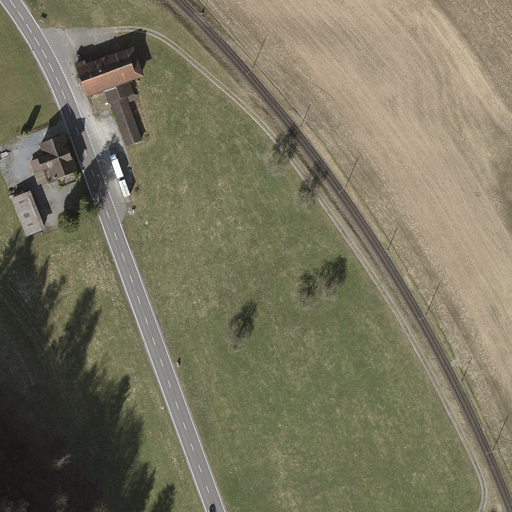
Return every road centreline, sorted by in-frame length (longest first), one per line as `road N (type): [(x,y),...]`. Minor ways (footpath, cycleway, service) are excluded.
road 1 (track): [(114,32),(159,36),(280,148),(386,298),(482,479),(480,511)]
road 2 (primary): [(215,511),(60,86),(10,0)]
